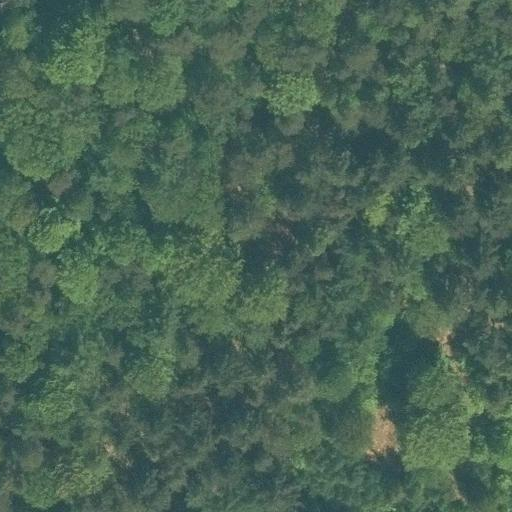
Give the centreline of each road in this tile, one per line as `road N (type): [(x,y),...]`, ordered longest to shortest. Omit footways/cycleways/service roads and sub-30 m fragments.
road 1 (track): [(359,29),(292,163),(198,292),(155,325),(88,334),(57,349),(0,405)]
road 2 (track): [(511,334),(470,273),(420,134),(359,29)]
